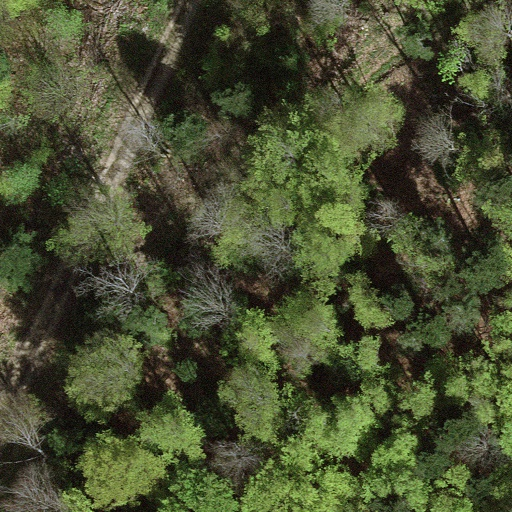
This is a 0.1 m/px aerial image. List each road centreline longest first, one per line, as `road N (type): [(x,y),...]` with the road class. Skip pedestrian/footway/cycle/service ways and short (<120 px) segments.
road 1 (track): [(23,350),(328,97),(430,0)]
road 2 (track): [(0,402),(186,0)]
